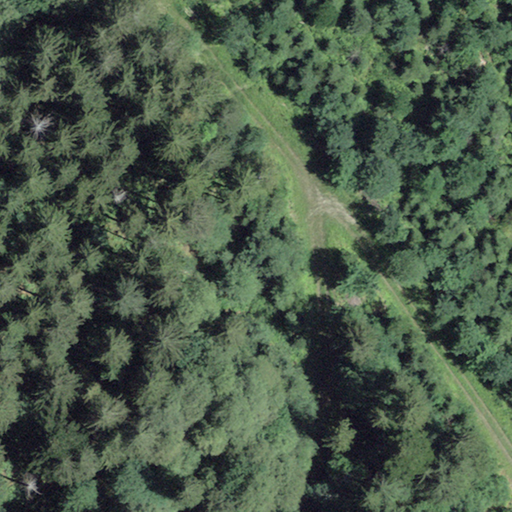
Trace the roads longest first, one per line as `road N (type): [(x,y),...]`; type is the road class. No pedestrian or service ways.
road 1 (track): [(511,450),(330,191),(165,0)]
road 2 (track): [(330,191),(320,230),(329,384),(312,511)]
